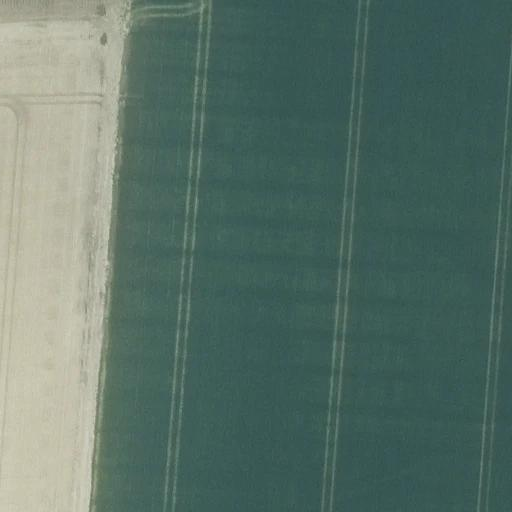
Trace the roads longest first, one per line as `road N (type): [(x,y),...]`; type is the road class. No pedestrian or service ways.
road 1 (track): [(82,511),(118,29)]
road 2 (track): [(136,0),(134,29),(0,35)]
